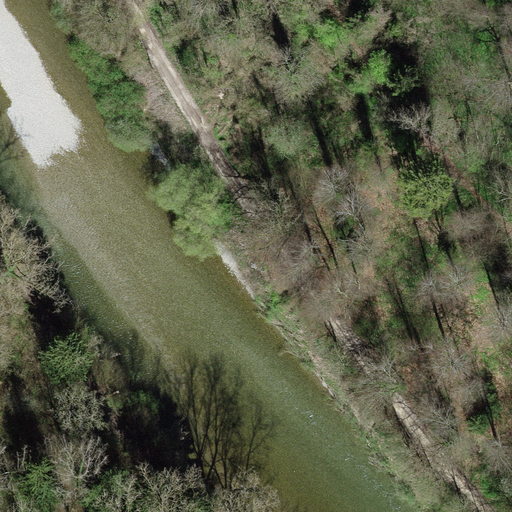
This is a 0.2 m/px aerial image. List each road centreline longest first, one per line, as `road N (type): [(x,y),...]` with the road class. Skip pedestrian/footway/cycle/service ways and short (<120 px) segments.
road 1 (track): [(134,0),(280,271),(500,511)]
road 2 (track): [(0,258),(106,422),(183,511)]
